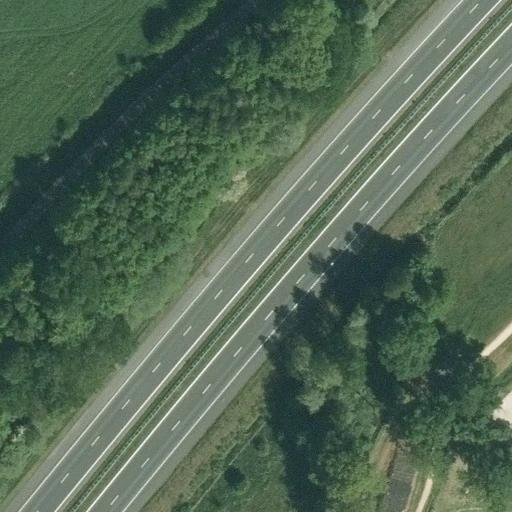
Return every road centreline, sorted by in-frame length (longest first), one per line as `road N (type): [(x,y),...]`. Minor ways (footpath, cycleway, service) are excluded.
road 1 (motorway): [(481,0),(37,511)]
road 2 (motorway): [(106,511),(399,164),(511,45)]
road 3 (unclassified): [(0,250),(256,0)]
